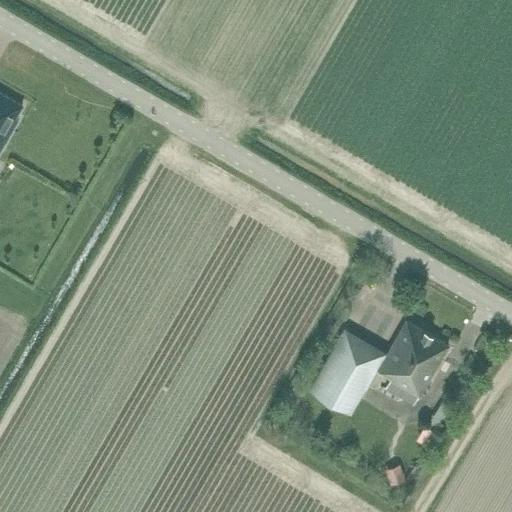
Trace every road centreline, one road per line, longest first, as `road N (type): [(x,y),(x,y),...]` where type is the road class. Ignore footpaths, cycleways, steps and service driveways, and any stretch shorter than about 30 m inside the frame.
road 1 (unclassified): [(511,314),(0,16)]
road 2 (unknown): [(511,347),(420,511)]
